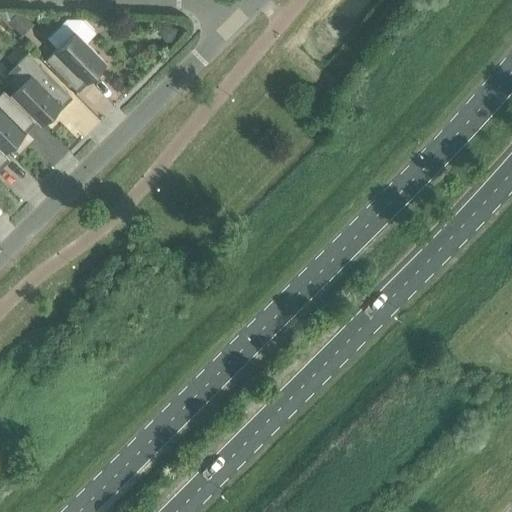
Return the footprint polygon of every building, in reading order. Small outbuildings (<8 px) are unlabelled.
[(16,12),(0,11),(0,18),(6,24),(16,12)] [(45,59),(77,91),(94,75),(92,73),(104,61),(85,42),(95,32),(82,19),(66,19),(47,38),(57,48),(45,59)] [(27,52),(4,75),(16,88),(11,93),(41,124),(53,112),(54,114),(71,97),(27,52)] [(2,91),(0,92),(0,145),(4,149),(15,138),(17,140),(34,123),(2,91)] [(0,168),(8,160),(0,151),(0,168)]
